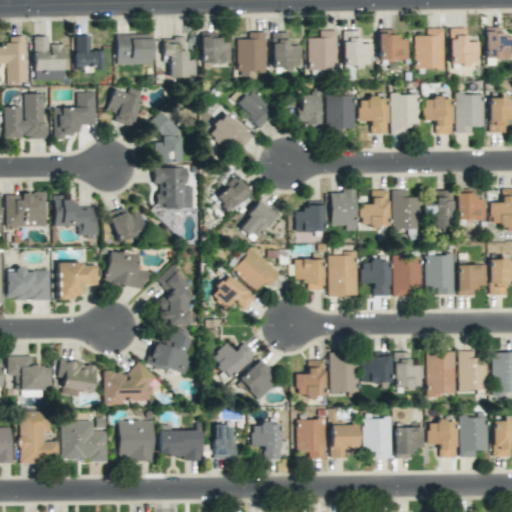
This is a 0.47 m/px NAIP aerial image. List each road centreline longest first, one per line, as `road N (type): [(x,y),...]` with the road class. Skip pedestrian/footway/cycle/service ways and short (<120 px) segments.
road 1 (residential): [(0,492),(511,478)]
road 2 (residential): [(0,8),(494,0)]
road 3 (residential): [(511,326),(290,330)]
road 4 (residential): [(511,162),(291,165)]
